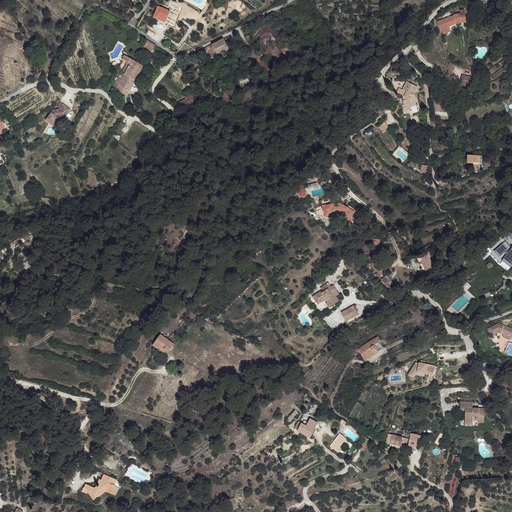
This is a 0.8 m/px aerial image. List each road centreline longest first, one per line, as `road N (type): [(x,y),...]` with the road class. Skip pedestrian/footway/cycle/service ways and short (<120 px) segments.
road 1 (unknown): [(457,183),(438,180),(425,82),(403,50),(433,13),(458,0)]
road 2 (track): [(448,511),(447,496),(330,406),(347,365)]
road 3 (track): [(0,375),(110,405),(124,398),(139,370),(164,374)]
road 4 (residential): [(291,0),(178,56),(131,25)]
road 5 (track): [(0,102),(42,83),(101,90),(124,114),(162,134)]
road 6 (unknown): [(467,332),(451,332),(425,294),(384,304),(357,297)]
